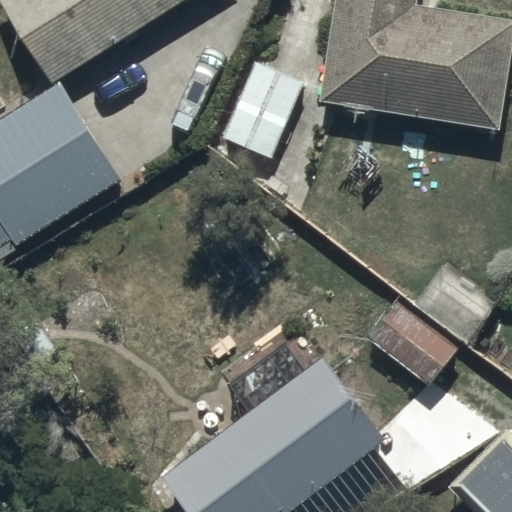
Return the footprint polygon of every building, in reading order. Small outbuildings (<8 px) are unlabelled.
[(3,0),(53,80),(183,0),(3,0)] [(338,0),(325,104),(501,127),(511,38),(511,17),(419,5),(419,0),(338,0)] [(303,79),(254,59),(222,137),(272,157),(303,79)] [(0,251),(125,176),(63,80),(0,118),(0,251)] [(415,302),(471,343),(499,304),(443,263),(415,302)] [(395,300),(367,336),(429,387),(458,352),(395,300)] [(186,511),(287,511),(387,438),(324,354),(160,476),(186,511)] [(451,484),(478,511),(511,511),(511,427),(510,426),(451,484)]
